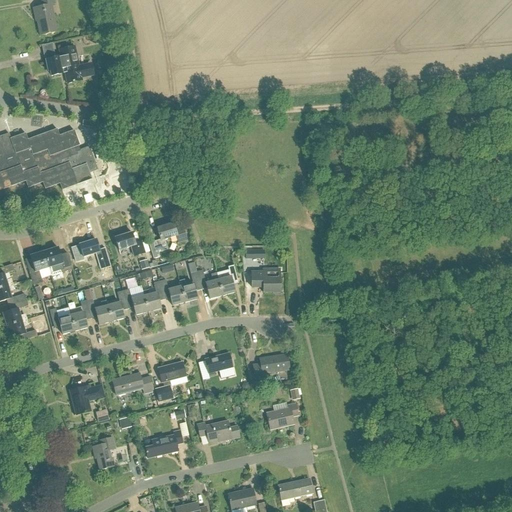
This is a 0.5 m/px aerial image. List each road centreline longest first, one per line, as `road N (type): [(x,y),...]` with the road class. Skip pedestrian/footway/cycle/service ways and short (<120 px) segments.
road 1 (track): [(134,117),(511,94)]
road 2 (residential): [(0,382),(214,323),(286,321)]
road 3 (residential): [(92,511),(147,483),(305,452)]
road 4 (residential): [(0,232),(22,234),(146,196)]
road 5 (unclassified): [(0,101),(134,117)]
